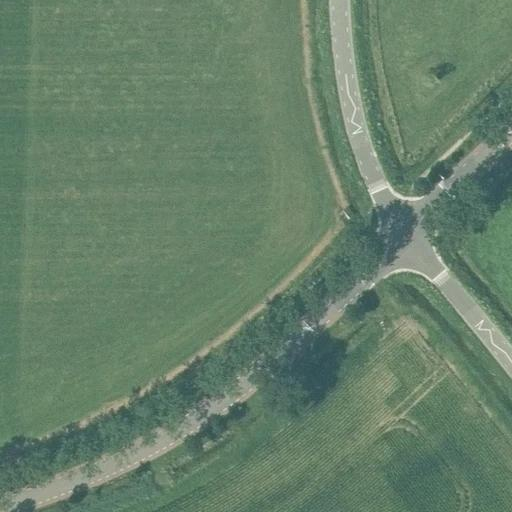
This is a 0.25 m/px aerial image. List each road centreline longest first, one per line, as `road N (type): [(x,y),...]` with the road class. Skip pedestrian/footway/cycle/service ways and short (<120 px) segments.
road 1 (tertiary): [(403,234),(326,313),(164,439),(0,509)]
road 2 (unclassified): [(403,234),(359,140),(339,0)]
road 3 (unclassified): [(511,369),(403,234)]
road 4 (tertiary): [(403,234),(511,130)]
